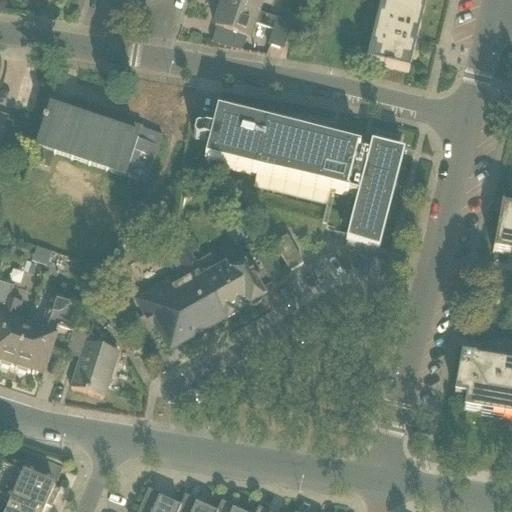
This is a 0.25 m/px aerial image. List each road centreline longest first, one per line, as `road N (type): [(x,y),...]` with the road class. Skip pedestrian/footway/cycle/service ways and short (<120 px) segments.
road 1 (residential): [(466,123),(300,82),(0,35)]
road 2 (residential): [(380,486),(466,123)]
road 3 (residential): [(380,486),(114,440)]
road 4 (residential): [(511,508),(380,486)]
